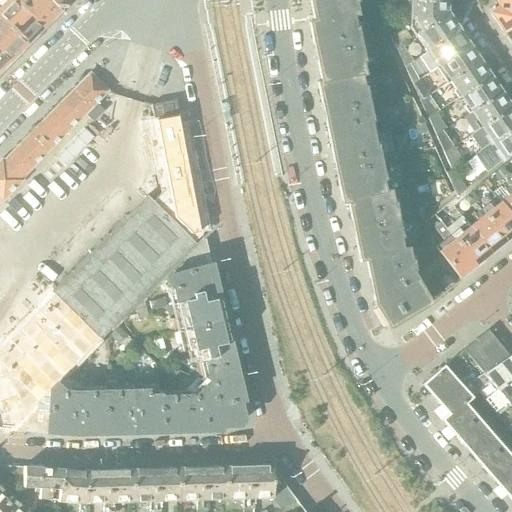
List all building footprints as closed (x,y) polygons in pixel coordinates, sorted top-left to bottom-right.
[(5,0),(0,5),(0,19),(26,45),(59,12),(59,9),(62,9),(62,8),(63,8),(63,7),(55,5),(56,3),(52,3),(49,0),(5,0)] [(308,0),(313,23),(356,15),(353,2),(355,2),(354,0),(308,0)] [(415,35),(446,13),(445,0),(430,0),(427,2),(409,1),(409,9),(409,27),(415,35)] [(490,14),(502,32),(511,24),(511,1),(498,0),(498,9),(490,14)] [(415,35),(426,52),(444,40),(445,35),(455,27),(446,13),(415,35)] [(321,82),(363,74),(361,62),(362,62),(355,26),(353,27),(351,17),(356,16),(356,15),(313,23),(309,24),(321,82)] [(0,71),(26,45),(0,19),(0,71)] [(511,24),(502,32),(511,46),(511,24)] [(429,73),(439,67),(456,56),(456,52),(467,44),(455,27),(445,35),(444,40),(426,52),(427,53),(419,58),(429,73)] [(395,48),(402,45),(411,38),(405,30),(397,34),(396,33),(390,36),(395,48)] [(456,56),(439,67),(444,74),(442,75),(448,83),(449,82),(465,72),(465,67),(477,59),(467,44),(456,52),(456,56)] [(413,62),(402,45),(395,48),(405,67),(409,65),(413,62)] [(476,82),(487,74),(477,59),(465,67),(465,72),(449,82),(454,89),(452,91),(458,98),(460,97),(476,86),(476,82)] [(418,80),(409,65),(405,67),(404,67),(411,83),(418,80)] [(317,83),(329,143),(372,133),(369,122),(371,121),(363,86),(362,86),(360,76),(363,75),(363,74),(321,82),(317,83)] [(487,97),(498,90),(487,74),(476,82),(476,86),(460,97),(464,104),(463,106),(468,114),(486,101),(487,97)] [(19,180),(91,107),(106,92),(89,76),(2,163),(1,162),(0,162),(0,200),(1,202),(21,182),(19,180)] [(411,83),(420,102),(429,96),(419,80),(418,80),(411,83)] [(496,112),(507,104),(498,90),(487,97),(486,101),(468,114),(463,118),(473,133),(496,115),(496,112)] [(439,112),(429,96),(420,102),(427,118),(436,114),(439,112)] [(178,115),(175,101),(150,106),(151,111),(144,112),(146,121),(178,115)] [(480,150),(489,144),(508,130),(508,126),(511,123),(511,110),(507,104),(496,112),(496,115),(473,133),(479,129),(485,138),(476,144),(480,150)] [(446,129),(436,114),(427,118),(435,135),(441,132),(446,129)] [(508,130),(489,144),(501,162),(503,160),(504,161),(511,154),(511,123),(508,126),(508,130)] [(443,153),(451,149),(441,132),(435,135),(443,153)] [(384,194),(383,190),(381,181),(383,180),(375,144),(374,145),(372,133),(329,143),(342,203),(347,202),(384,194)] [(168,187),(190,183),(192,183),(190,174),(186,155),(185,155),(182,137),(162,140),(165,159),(159,160),(164,188),(168,187)] [(451,149),(443,153),(451,171),(464,163),(453,147),(451,149)] [(510,185),(511,187),(511,171),(509,174),(503,166),(498,170),(505,178),(510,185)] [(505,178),(498,170),(494,173),(501,181),(505,178)] [(461,189),(457,181),(451,183),(456,194),(461,189)] [(0,430),(9,431),(56,382),(62,376),(99,339),(100,340),(194,244),(193,242),(202,235),(192,186),(191,186),(190,183),(168,187),(169,191),(165,192),(152,204),(146,197),(21,324),(34,337),(0,372),(0,430)] [(511,187),(510,185),(504,191),(500,187),(492,194),(498,201),(499,201),(511,216),(511,187)] [(365,259),(407,250),(406,247),(401,248),(399,238),(400,238),(393,202),(391,202),(388,189),(383,190),(384,194),(347,202),(359,261),(365,259)] [(479,199),(472,192),(468,195),(474,203),(475,203),(479,199)] [(474,203),(468,195),(464,199),(470,207),(474,203)] [(511,216),(499,201),(498,201),(491,207),(488,203),(480,209),(506,242),(510,239),(511,241),(511,240),(511,216)] [(501,246),(506,242),(480,209),(480,210),(474,215),(477,219),(469,226),(493,255),(502,248),(501,246)] [(493,255),(469,226),(461,232),(457,228),(452,221),(449,223),(442,215),(438,219),(440,221),(444,226),(450,234),(476,266),(480,263),(481,265),(493,255)] [(471,271),(476,266),(450,234),(444,226),(440,221),(433,227),(443,240),(434,247),(435,248),(460,279),(462,277),(463,279),(472,272),(471,271)] [(188,269),(209,264),(204,246),(203,240),(185,258),(188,269)] [(409,260),(407,250),(365,259),(374,305),(388,328),(426,305),(428,306),(430,305),(414,277),(411,271),(413,271),(411,259),(409,260)] [(170,289),(180,332),(222,322),(217,299),(209,264),(188,269),(166,274),(161,280),(170,289)] [(166,307),(164,299),(149,303),(151,310),(166,307)] [(143,302),(134,311),(135,315),(146,312),(144,304),(143,302)] [(146,312),(135,315),(137,320),(148,317),(146,312)] [(218,406),(237,402),(241,402),(230,354),(222,322),(180,332),(185,352),(190,351),(192,358),(186,359),(187,365),(198,363),(200,368),(203,368),(205,381),(214,390),(218,406)] [(118,328),(110,336),(118,345),(127,337),(118,328)] [(496,365),(508,357),(487,331),(476,340),(496,365)] [(166,356),(162,339),(153,342),(157,358),(166,356)] [(496,365),(476,340),(464,350),(483,374),(496,365)] [(508,357),(496,365),(483,374),(484,374),(489,381),(497,391),(511,378),(511,357),(511,355),(508,357)] [(422,386),(434,400),(469,369),(467,368),(462,372),(452,360),(442,368),(422,386)] [(476,392),(484,401),(487,398),(480,389),(489,381),(484,374),(483,374),(471,383),(464,375),(470,370),(469,369),(434,400),(447,415),(471,397),(476,392)] [(85,384),(90,374),(84,372),(80,382),(85,384)] [(173,374),(170,378),(177,385),(181,381),(173,374)] [(170,378),(166,382),(173,389),(177,385),(170,378)] [(487,398),(484,401),(497,416),(511,405),(511,403),(511,378),(497,391),(487,398)] [(241,419),(237,402),(218,406),(214,390),(205,381),(206,381),(192,396),(189,394),(160,396),(160,394),(159,394),(160,433),(218,431),(218,427),(236,427),(235,423),(238,420),(241,419)] [(9,431),(52,434),(56,382),(9,431)] [(75,436),(106,435),(104,390),(77,391),(64,390),(56,382),(52,434),(75,436)] [(160,433),(159,394),(148,394),(148,389),(104,390),(106,435),(160,433)] [(441,421),(454,436),(479,414),(468,401),(471,397),(447,415),(441,421)] [(454,436),(467,451),(492,429),(479,414),(454,436)] [(480,467),(506,444),(492,429),(467,451),(480,467)] [(480,467),(493,481),(511,465),(511,451),(506,444),(480,467)] [(506,496),(511,490),(511,465),(493,481),(506,496)] [(56,501),(58,470),(0,466),(0,473),(22,475),(20,489),(28,488),(35,489),(34,493),(38,493),(38,500),(56,501)] [(245,467),(247,511),(253,511),(253,508),(253,499),(272,499),(279,509),(295,501),(270,466),(245,467)] [(247,511),(245,467),(223,468),(225,500),(243,500),(242,503),(242,511),(247,511)] [(225,500),(223,468),(198,469),(200,511),(206,511),(206,501),(225,500)] [(179,502),(177,469),(152,470),(154,511),(160,511),(160,506),(158,502),(179,502)] [(195,511),(200,511),(198,469),(177,469),(179,502),(196,501),(195,505),(195,511)] [(85,511),(85,504),(84,472),(58,470),(56,501),(56,503),(78,504),(78,511),(85,511)] [(149,511),(154,511),(152,470),(128,471),(130,503),(150,503),(149,506),(149,511)] [(108,511),(107,471),(84,472),(85,504),(103,504),(102,506),(102,511),(108,511)] [(130,503),(128,471),(107,471),(108,511),(113,511),(113,507),(112,504),(130,503)] [(0,511),(34,511),(40,507),(28,499),(28,488),(20,489),(20,501),(22,502),(18,505),(9,497),(6,500),(0,506),(0,511)]
